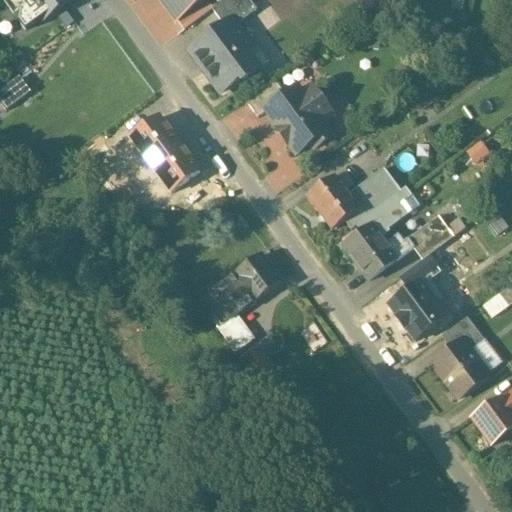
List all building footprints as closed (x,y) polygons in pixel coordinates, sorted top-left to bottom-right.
[(42,23),(25,0),(0,0),(25,35),(42,23)] [(70,0),(25,0),(42,23),(43,25),(72,3),(70,0)] [(160,0),(177,23),(201,5),(208,0),(160,0)] [(257,13),(247,0),(229,0),(212,13),(224,29),(232,23),(236,28),(257,13)] [(224,29),(190,54),(221,95),(242,80),(244,83),(259,72),(246,54),(252,50),(236,28),(232,23),(224,29)] [(269,65),(255,47),(252,50),(246,54),(259,72),(269,65)] [(0,102),(5,110),(30,94),(19,79),(0,92),(0,102)] [(274,83),(245,104),(258,121),(267,114),(267,112),(286,98),(274,83)] [(302,98),(296,90),(286,98),(267,112),(267,114),(278,128),(279,127),(283,132),(279,135),(288,147),(288,146),(297,157),(311,146),(315,151),(332,138),(322,125),(332,118),(312,90),(302,98)] [(198,175),(159,121),(131,142),(170,196),(198,175)] [(100,141),(90,127),(80,135),(90,149),(100,141)] [(134,187),(111,156),(93,169),(116,200),(134,187)] [(383,171),(347,198),(359,213),(344,224),(351,233),(356,229),(355,228),(368,219),(394,199),(400,194),(383,171)] [(347,198),(334,179),(306,199),(331,233),(344,224),(359,213),(347,198)] [(394,199),(368,219),(355,228),(356,229),(361,236),(371,229),(380,241),(389,234),(387,232),(408,217),(394,199)] [(438,220),(406,243),(422,263),(453,240),(446,231),(438,220)] [(458,222),(446,231),(453,240),(465,231),(458,222)] [(361,236),(343,249),(369,283),(402,258),(403,255),(400,251),(392,257),(380,241),(371,229),(361,236)] [(470,269),(456,251),(449,256),(459,269),(448,277),(452,282),(470,269)] [(459,269),(449,256),(430,270),(439,283),(448,277),(459,269)] [(261,259),(235,278),(240,285),(254,304),(280,285),(261,259)] [(416,280),(385,304),(409,336),(434,317),(417,293),(422,289),(416,280)] [(254,304),(240,285),(218,301),(226,312),(232,320),(254,304)] [(511,287),(484,308),(492,319),(511,304),(511,287)] [(226,312),(218,301),(211,306),(220,317),(226,312)] [(484,343),(466,320),(441,339),(450,352),(462,343),(470,354),(484,343)] [(484,343),(470,354),(462,343),(450,352),(431,366),(458,401),(488,378),(486,376),(501,365),(484,343)] [(268,365),(257,350),(247,357),(259,372),(268,365)] [(511,394),(501,402),(511,416),(511,394)] [(499,400),(472,420),(492,447),(511,432),(511,416),(501,402),(499,400)]
